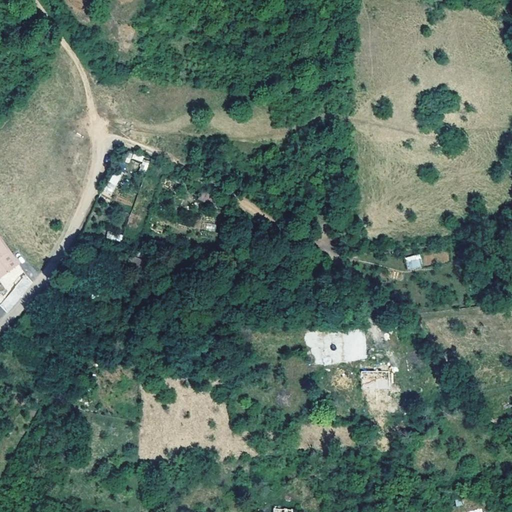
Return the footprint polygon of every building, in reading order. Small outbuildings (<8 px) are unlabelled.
[(140,170),(147,171),(148,161),(142,160),(140,170)] [(113,172),(102,193),(109,197),(120,176),(113,172)] [(199,199),(207,202),(208,200),(212,202),(214,203),(216,198),(216,197),(203,191),(199,199)] [(0,276),(13,267),(0,248),(0,276)] [(419,253),(404,258),(408,270),(423,266),(419,253)] [(368,388),(368,387),(377,387),(377,380),(383,379),(383,372),(362,373),(362,388),(368,388)]
